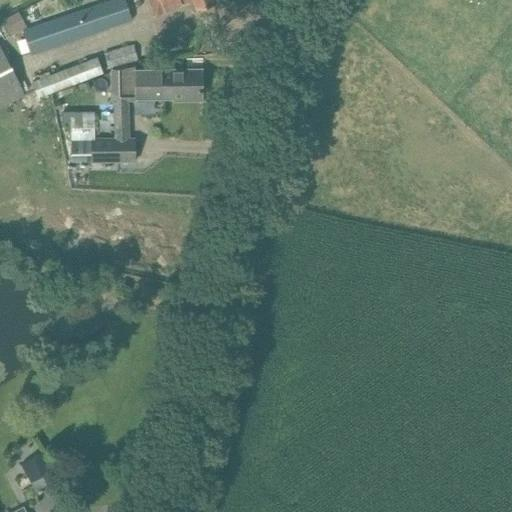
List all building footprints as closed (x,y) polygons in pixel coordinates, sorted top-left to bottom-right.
[(132,19),(125,0),(107,0),(21,29),(30,52),(132,19)] [(215,3),(214,0),(147,0),(155,17),(192,1),(197,11),(215,3)] [(138,60),(133,44),(104,53),(110,69),(138,60)] [(0,108),(25,96),(0,46),(0,108)] [(102,74),(97,58),(32,82),(38,98),(102,74)] [(173,99),(173,101),(202,100),(201,70),(161,71),(161,70),(135,70),(136,99),(173,99)] [(94,115),(63,116),(63,129),(70,129),(70,135),(71,162),(91,162),(134,162),(134,139),(129,139),(114,139),(95,140),(95,134),(94,115)] [(145,282),(141,297),(155,300),(154,303),(161,305),(166,288),(145,282)] [(57,477),(43,451),(21,463),(35,489),(57,477)]
